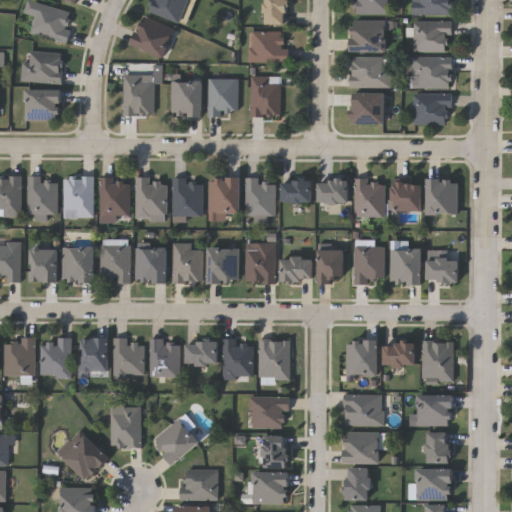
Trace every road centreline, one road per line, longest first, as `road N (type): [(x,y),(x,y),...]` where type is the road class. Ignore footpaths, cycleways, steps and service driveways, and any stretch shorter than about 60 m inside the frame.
road 1 (residential): [(486,511),(489,0)]
road 2 (residential): [(0,316),(490,317)]
road 3 (residential): [(489,145),(0,144)]
road 4 (residential): [(323,511),(323,317)]
road 5 (residential): [(113,0),(92,63),(93,144)]
road 6 (residential): [(320,0),(323,145)]
